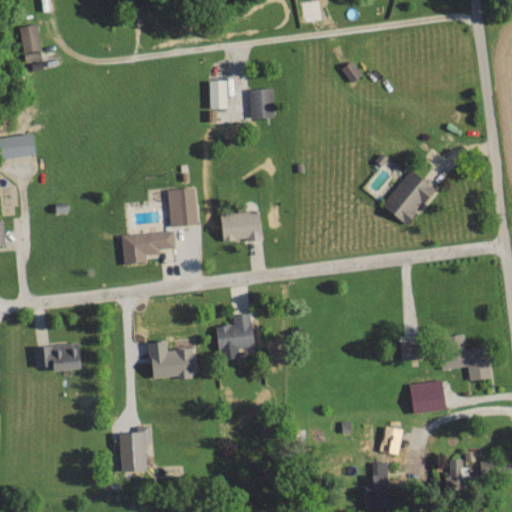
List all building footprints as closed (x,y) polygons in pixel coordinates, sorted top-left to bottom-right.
[(21,50),(38,48),(35,23),(18,25),(21,50)] [(39,59),(38,50),(23,52),(24,60),(39,59)] [(339,67),(349,80),(359,73),(349,59),(339,67)] [(224,78),(206,79),(207,106),(225,106),(224,78)] [(247,87),(248,116),(272,115),(271,87),(247,87)] [(0,157),(33,153),(30,131),(0,135),(0,157)] [(380,205),(405,223),(432,186),(407,168),(380,205)] [(195,223),(193,186),(166,188),(168,224),(195,223)] [(218,211),(219,239),(259,238),(258,210),(218,211)] [(172,246),(171,229),(119,233),(121,262),(144,260),(143,253),(157,252),(156,247),(172,246)] [(217,358),(237,356),(236,346),(251,345),(249,312),(230,313),(231,323),(214,324),(217,358)] [(441,367),(466,364),(468,379),(487,377),(483,345),(463,348),(462,333),(437,336),(441,367)] [(147,340),(149,377),(192,374),(189,346),(165,348),(164,339),(147,340)] [(399,340),(399,358),(412,358),(413,341),(399,340)] [(49,368),(76,368),(76,343),(32,343),(32,365),(49,365),(49,368)] [(439,378),(406,383),(411,412),(443,407),(439,378)] [(116,431),(118,469),(144,468),(143,441),(148,441),(147,424),(134,424),(135,430),(116,431)] [(377,450),(393,453),(398,428),(382,424),(377,450)] [(447,458),(447,479),(466,479),(465,466),(459,466),(459,458),(447,458)]
